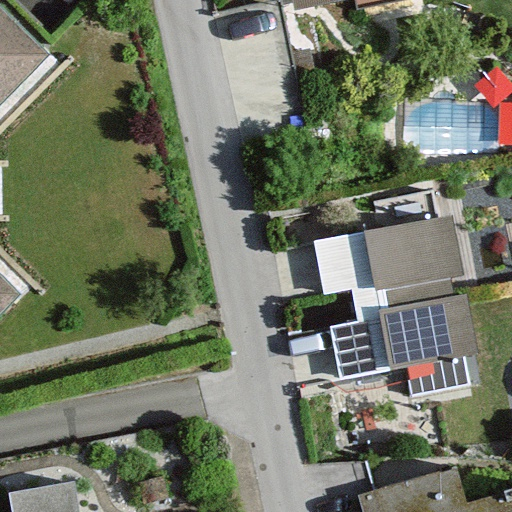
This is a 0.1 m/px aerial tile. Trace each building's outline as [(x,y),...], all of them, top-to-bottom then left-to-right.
[(0,0),(0,315),(17,298),(0,279),(0,106),(55,55),(8,0),(0,0)] [(281,0),(282,4),(243,13),(269,130),(304,122),(280,16),(350,0),(281,0)] [(448,213),(305,242),(332,382),(472,352),(448,213)] [(354,501),(358,511),(511,511),(511,468),(461,488),(451,463),(354,501)] [(74,511),(70,483),(13,493),(16,511),(74,511)]
